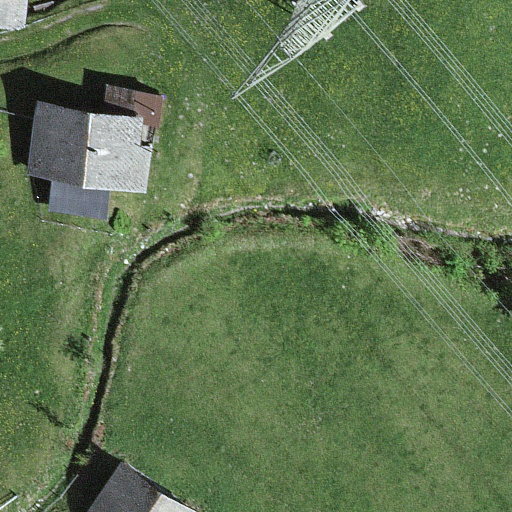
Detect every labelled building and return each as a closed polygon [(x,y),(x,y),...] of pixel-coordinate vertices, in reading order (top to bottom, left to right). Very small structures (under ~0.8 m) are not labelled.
[(25,0),(0,0),(0,28),(22,31),(25,0)] [(103,89),(99,114),(143,120),(142,128),(158,130),(163,97),(103,89)] [(99,114),(38,106),(29,175),(52,179),(110,187),(143,191),(148,150),(139,148),(142,128),(143,120),(99,114)] [(110,187),(52,179),(48,213),(106,219),(110,187)] [(187,511),(121,465),(87,511),(187,511)]
